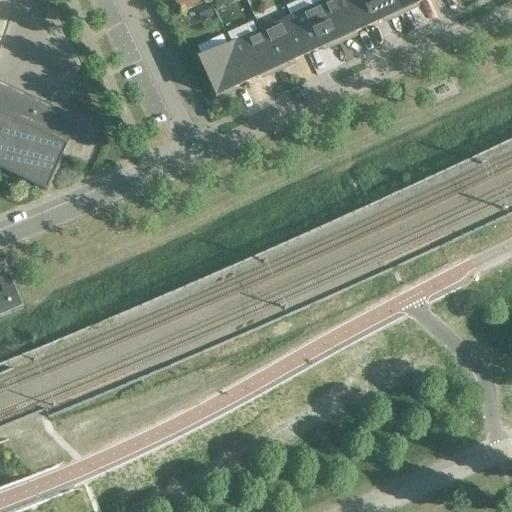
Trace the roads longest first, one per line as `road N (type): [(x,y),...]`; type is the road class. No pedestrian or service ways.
road 1 (residential): [(193,155),(511,7)]
road 2 (unclassified): [(0,238),(193,155)]
road 3 (residential): [(193,155),(121,0)]
road 4 (residential): [(363,511),(511,447)]
